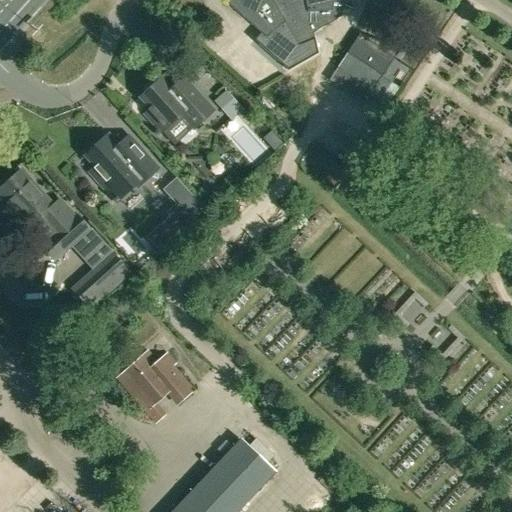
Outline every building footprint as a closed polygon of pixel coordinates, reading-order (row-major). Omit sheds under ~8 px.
[(229,0),(227,3),(254,27),(263,35),(257,43),(262,48),(294,40),(298,46),(315,39),(313,33),(341,16),(343,5),(353,9),(356,0),(229,0)] [(382,76),(347,53),(329,80),(364,104),(382,76)] [(184,78),(173,87),(163,76),(141,96),(151,108),(144,115),(153,125),(158,125),(158,130),(160,133),(175,120),(186,121),(193,129),(213,110),(184,78)] [(227,94),(218,102),(232,118),(241,110),(227,94)] [(270,131),(261,139),(272,152),(282,144),(270,131)] [(128,136),(118,146),(108,135),(86,154),(96,166),(88,173),(115,203),(136,185),(137,187),(158,169),(128,136)] [(20,170),(0,188),(0,199),(23,225),(36,213),(40,217),(38,219),(52,235),(50,236),(64,251),(89,229),(75,214),(74,216),(59,200),(53,206),(20,170)] [(166,213),(181,229),(203,210),(176,179),(164,190),(177,204),(166,213)] [(113,255),(73,290),(89,308),(129,273),(113,255)] [(117,378),(156,423),(165,415),(155,404),(167,393),(172,399),(173,397),(179,404),(194,391),(173,367),(176,364),(167,353),(157,362),(147,351),(117,378)] [(240,439),(171,511),(237,511),(275,471),(240,439)]
